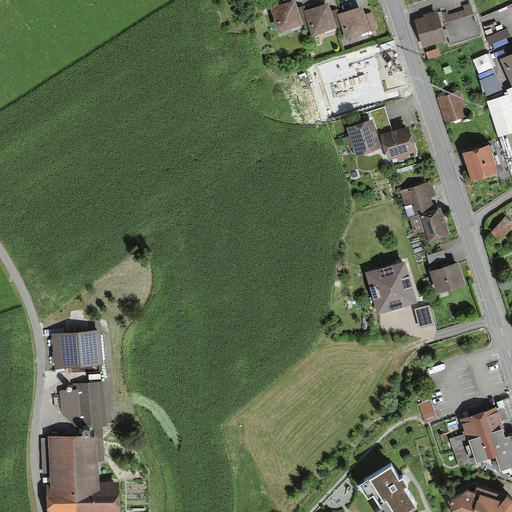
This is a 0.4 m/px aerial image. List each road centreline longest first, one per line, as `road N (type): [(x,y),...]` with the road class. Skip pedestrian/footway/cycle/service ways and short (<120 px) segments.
road 1 (tertiary): [(511,362),(392,0)]
road 2 (unclassified): [(0,250),(40,343),(31,443),(39,511)]
